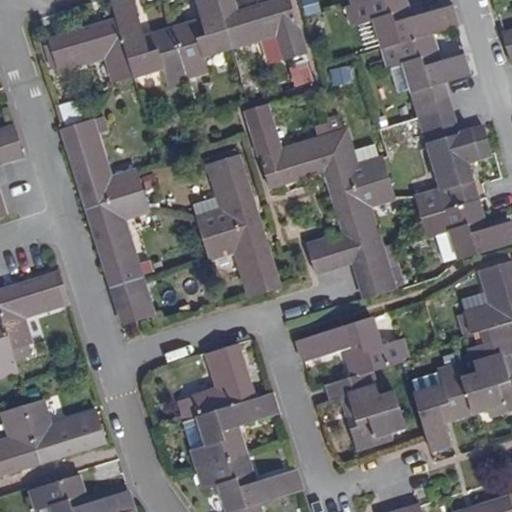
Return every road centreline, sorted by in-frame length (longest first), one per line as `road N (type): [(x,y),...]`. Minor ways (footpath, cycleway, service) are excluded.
road 1 (residential): [(273,308),(322,489),(382,472)]
road 2 (residential): [(64,211),(7,0)]
road 3 (residential): [(453,0),(511,195)]
road 4 (residential): [(110,360),(273,308)]
road 5 (residential): [(110,360),(64,211)]
road 6 (residential): [(146,448),(0,489)]
